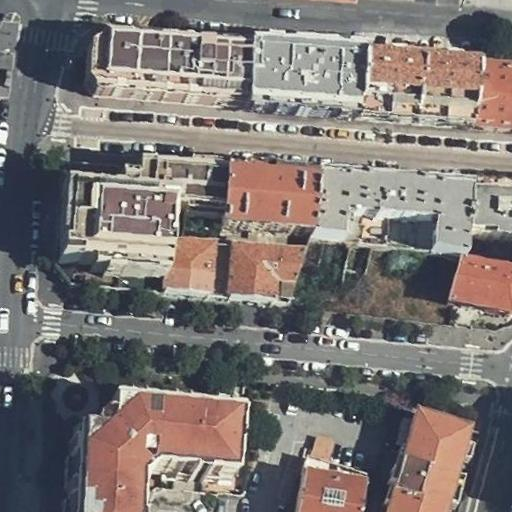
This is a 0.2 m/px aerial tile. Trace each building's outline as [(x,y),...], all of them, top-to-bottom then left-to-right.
[(86,55),(77,89),(90,100),(241,112),(244,50),(199,46),(108,37),(86,55)] [(244,50),(241,112),(350,120),(355,59),(301,55),(244,50)] [(467,130),(471,69),(437,66),(389,62),(355,59),(350,120),(467,130)] [(511,133),(511,72),(506,72),(471,69),(467,130),(511,133)] [(66,289),(161,298),(166,244),(216,249),(217,232),(221,171),(183,167),(183,173),(175,173),(176,168),(146,165),(145,171),(133,169),(132,186),(112,183),(114,172),(67,167),(65,193),(58,192),(55,234),(51,274),(66,289)] [(308,239),(312,177),(221,169),(221,171),(217,232),(308,239)] [(350,248),(448,260),(461,261),(462,242),(465,190),(312,177),(308,239),(350,248)] [(511,193),(465,190),(462,242),(511,245),(511,193)] [(51,214),(49,233),(55,234),(58,192),(53,192),(51,214)] [(55,234),(49,233),(46,268),(57,288),(66,289),(51,274),(55,234)] [(161,298),(286,307),(301,259),(216,249),(166,244),(161,298)] [(510,317),(511,316),(511,270),(461,261),(448,260),(437,304),(447,305),(453,306),(510,317)] [(124,414),(125,404),(110,403),(109,412),(124,414)] [(141,511),(139,511),(131,511),(133,483),(155,471),(174,473),(174,479),(173,484),(218,487),(218,483),(218,471),(234,472),(239,422),(227,421),(228,415),(229,412),(213,410),(183,409),(169,408),(139,405),(125,404),(124,414),(109,412),(109,421),(108,437),(90,435),(82,435),(81,450),(67,449),(67,465),(67,494),(66,506),(65,511),(141,511)] [(467,432),(416,417),(404,455),(401,469),(399,475),(392,473),(387,490),(394,492),(393,496),(389,509),(388,511),(443,511),(444,511),(453,479),(458,463),(462,449),(467,432)] [(108,437),(109,421),(102,421),(90,427),(90,435),(108,437)] [(81,450),(82,435),(68,433),(67,449),(81,450)] [(308,461),(327,467),(334,443),(316,438),(308,461)] [(471,451),(462,449),(458,463),(467,465),(471,451)] [(401,469),(404,455),(400,453),(395,468),(401,469)] [(304,459),(293,511),(357,511),(363,477),(327,467),(308,461),(304,459)] [(131,511),(139,511),(140,491),(162,478),(174,479),(174,473),(155,471),(133,483),(131,511)] [(218,483),(232,483),(234,477),(234,472),(218,471),(218,483)] [(453,511),(462,481),(453,479),(444,511),(448,511),(453,511)] [(383,508),(389,509),(393,496),(388,493),(383,508)]
